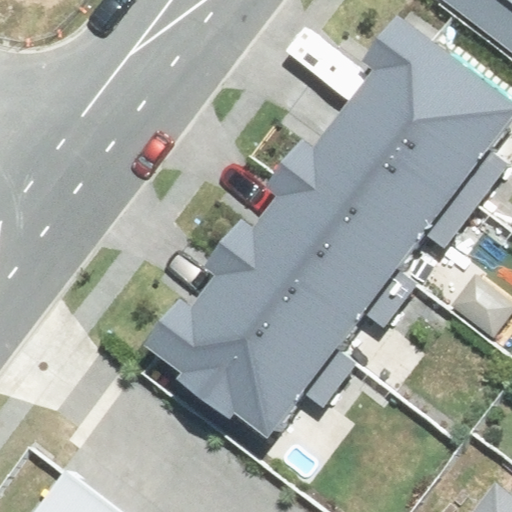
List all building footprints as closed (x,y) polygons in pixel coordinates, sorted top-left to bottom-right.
[(511,0),(456,0),(511,43),(511,0)] [(511,152),(500,143),(511,126),(511,83),(423,17),(360,100),(484,192),(511,155),(511,152)] [(450,237),(484,192),(360,100),(329,142),(318,135),(287,176),(298,184),(408,265),(437,227),(450,237)] [(423,277),(408,265),(298,184),(269,222),(257,213),(223,258),(236,267),(346,349),(375,310),(390,321),(423,277)] [(359,359),(346,349),(236,267),(209,303),(195,293),(160,340),(283,432),(316,388),(329,398),(359,359)] [(39,511),(138,511),(74,465),(39,511)] [(511,511),(511,493),(496,482),(474,511),(511,511)]
